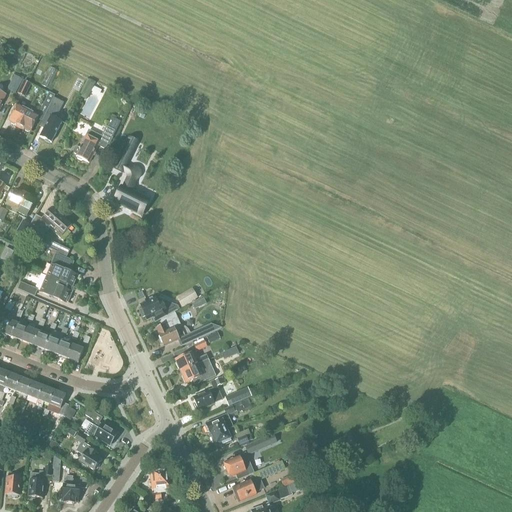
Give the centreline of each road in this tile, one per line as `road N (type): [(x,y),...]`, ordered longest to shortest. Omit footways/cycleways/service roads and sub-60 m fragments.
road 1 (residential): [(143,375),(105,289),(89,209),(76,188),(0,149)]
road 2 (residential): [(0,353),(112,390),(143,375)]
